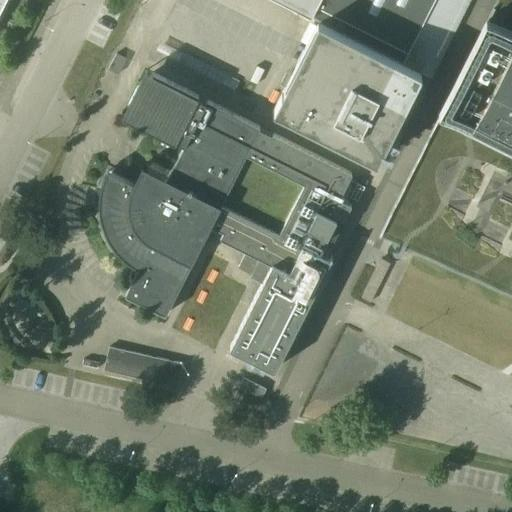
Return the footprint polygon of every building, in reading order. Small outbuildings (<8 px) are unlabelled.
[(0,0),(0,18),(9,1),(9,0),(0,0)] [(305,0),(307,1),(409,52),(403,63),(432,77),(471,0),(305,0)] [(448,114),(386,236),(511,292),(511,30),(486,17),(439,109),(448,114)] [(420,72),(319,22),(274,110),(375,161),(420,72)] [(126,58),(116,53),(108,69),(118,74),(126,58)] [(221,237),(247,251),(239,267),(252,273),(260,257),(272,263),(230,347),(275,370),(333,255),(328,253),(352,205),(339,198),(353,172),(274,133),(270,139),(258,133),(261,126),(208,99),(153,72),(148,82),(142,80),(129,105),(135,108),(130,118),(177,142),(178,140),(185,144),(169,177),(143,164),(134,183),(108,170),(107,173),(105,176),(104,179),(103,182),(102,186),(101,189),(100,192),(100,196),(100,200),(99,203),(99,207),(100,211),(100,215),(101,218),(102,222),(103,226),(104,229),(105,233),(107,236),(109,239),(110,243),(113,246),(115,249),(117,252),(119,254),(122,257),(125,259),(127,261),(130,263),(133,265),(136,267),(138,269),(126,294),(166,315),(211,224),(224,231),(221,237)] [(371,169),(375,162),(361,155),(357,162),(371,169)] [(184,362),(109,345),(103,371),(179,387),(184,362)] [(244,377),(234,399),(258,405),(266,389),(244,377)]
